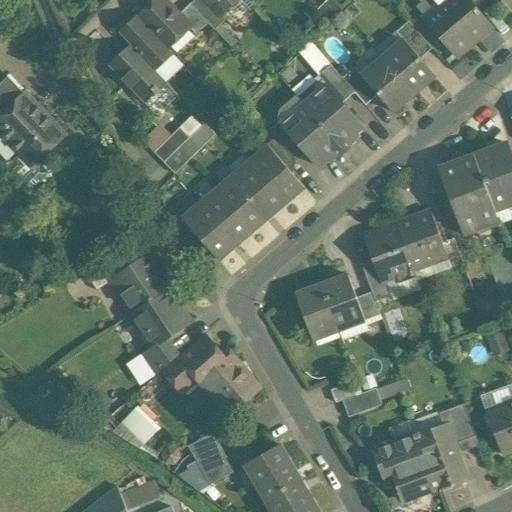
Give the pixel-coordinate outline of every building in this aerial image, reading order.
[(179,15),(164,0),(156,0),(139,16),(138,17),(168,50),(170,49),(169,48),(190,29),(191,29),(191,28),(179,15)] [(222,17),(206,0),(194,0),(191,4),(209,23),(208,23),(215,31),(226,20),(223,16),(222,17)] [(206,0),(222,17),(223,16),(226,20),(234,27),(255,7),(248,0),(206,0)] [(477,9),(469,0),(433,0),(439,7),(424,20),(454,55),(476,35),(479,39),(493,27),(477,9)] [(487,1),(486,0),(469,0),(477,9),(487,1)] [(511,0),(501,0),(510,10),(511,7),(511,0)] [(209,23),(191,4),(179,15),(191,28),(191,29),(196,34),(208,23),(209,23)] [(168,50),(138,17),(120,34),(132,46),(166,82),(183,65),(168,50)] [(433,49),(409,21),(397,32),(404,42),(405,41),(421,59),(433,49)] [(421,59),(405,41),(404,42),(384,59),(414,94),(435,76),(421,59)] [(166,82),(132,46),(110,67),(144,103),(155,93),(156,94),(159,90),(158,89),(166,82)] [(414,94),(384,59),(363,77),(362,77),(378,96),(392,112),(414,94)] [(343,78),(331,66),(318,77),(322,81),(323,81),(343,103),(355,93),(343,78)] [(80,68),(66,74),(74,92),(88,86),(80,68)] [(363,77),(355,68),(343,78),(355,93),(366,106),(378,96),(362,77),(363,77)] [(0,116),(26,91),(10,75),(0,84),(0,116)] [(322,81),(319,84),(318,93),(290,116),(285,116),(284,122),(282,124),(281,124),(295,140),(318,167),(325,161),(331,161),(336,157),(336,154),(343,155),(348,150),(348,144),(350,144),(356,140),(356,134),(363,128),(359,123),(359,117),(356,112),(350,112),(343,103),(323,81),(322,81)] [(26,91),(0,116),(0,136),(30,168),(16,181),(30,196),(54,175),(41,160),(69,136),(26,91)] [(295,140),(281,124),(282,124),(280,121),(270,130),(277,137),(286,148),(295,140)] [(180,128),(155,153),(164,163),(190,138),(180,128)] [(286,148),(277,137),(268,145),(286,166),(295,158),(286,148)] [(190,138),(164,163),(175,174),(201,149),(190,138)] [(511,152),(509,144),(475,156),(495,209),(511,202),(511,152)] [(286,166),(268,145),(182,218),(200,239),(216,257),(219,261),(304,188),(286,166)] [(475,156),(441,169),(466,236),(500,224),(495,209),(475,156)] [(431,211),(398,224),(415,269),(447,258),(448,257),(443,243),(431,211)] [(398,224),(365,236),(377,269),(382,282),(383,282),(395,277),(398,284),(417,277),(415,269),(398,224)] [(216,257),(200,239),(188,249),(201,270),(216,257)] [(454,239),(443,243),(448,257),(447,258),(451,268),(463,263),(454,239)] [(123,273),(109,282),(110,283),(118,296),(122,294),(134,312),(131,315),(173,287),(151,254),(123,273)] [(114,259),(86,274),(97,291),(110,283),(109,282),(123,273),(114,259)] [(511,316),(511,262),(494,270),(511,317),(511,316)] [(377,269),(365,274),(372,292),(376,302),(388,297),(383,282),(382,282),(377,269)] [(349,274),(322,284),(337,325),(364,315),(357,297),(349,274)] [(322,284),(296,293),(311,334),(337,325),(322,284)] [(173,287),(131,315),(153,347),(153,348),(167,339),(192,323),(170,290),(173,288),(173,287)] [(372,292),(357,297),(364,315),(365,319),(380,314),(376,302),(372,292)] [(178,356),(162,370),(171,380),(213,344),(204,334),(178,356)] [(167,339),(153,348),(153,347),(143,354),(157,374),(162,370),(178,356),(167,339)] [(213,344),(171,380),(183,393),(198,380),(208,391),(240,363),(228,349),(222,354),(213,344)] [(240,363),(208,391),(229,415),(261,388),(240,363)] [(357,380),(331,389),(336,403),(343,401),(362,393),(357,380)] [(362,393),(343,401),(349,418),(383,405),(377,388),(362,393)] [(511,403),(493,410),(498,424),(491,426),(499,447),(506,445),(508,452),(511,450),(511,403)] [(464,404),(440,413),(444,425),(452,446),(453,446),(477,437),(464,404)] [(114,434),(141,449),(162,428),(140,407),(114,434)] [(440,414),(413,424),(417,434),(419,433),(444,425),(440,414)] [(413,436),(375,450),(382,470),(383,470),(386,478),(393,476),(402,501),(433,489),(423,463),(430,461),(421,438),(418,439),(417,434),(413,424),(412,424),(416,435),(413,436)] [(419,433),(417,434),(418,439),(421,438),(430,461),(423,463),(433,489),(465,477),(453,446),(452,446),(444,425),(419,433)] [(187,445),(195,458),(219,444),(212,431),(187,445)] [(203,472),(227,458),(219,444),(195,458),(203,472)] [(282,445),(246,464),(266,502),(301,481),(282,445)] [(227,458),(203,472),(210,485),(235,471),(227,458)] [(321,511),(301,481),(266,502),(271,511),(321,511)] [(116,488),(84,511),(127,511),(128,511),(162,498),(155,482),(121,496),(116,488)]
